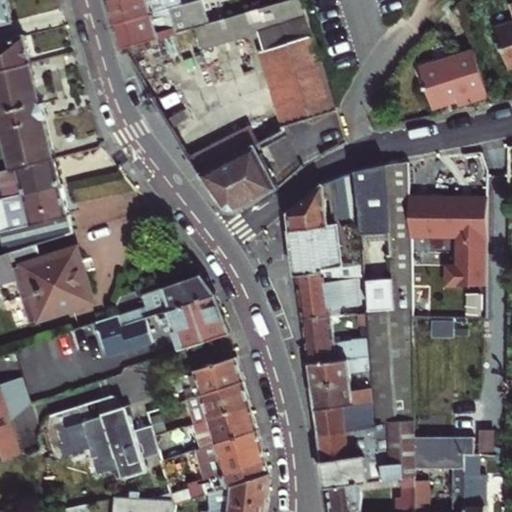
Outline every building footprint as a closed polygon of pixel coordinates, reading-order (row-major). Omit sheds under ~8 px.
[(0,0),(0,24),(13,21),(7,0),(0,0)] [(109,0),(116,23),(180,4),(178,0),(109,0)] [(300,0),(283,0),(204,23),(194,26),(200,49),(252,34),(307,19),(300,0)] [(507,67),(511,65),(511,1),(507,3),(511,20),(511,22),(494,27),(507,67)] [(180,4),(116,23),(122,47),(194,26),(204,23),(201,13),(184,17),(180,4)] [(252,34),(257,52),(312,35),(307,19),(252,34)] [(0,69),(30,63),(22,31),(0,37),(0,69)] [(312,35),(257,52),(280,125),(334,108),(312,35)] [(457,105),(486,95),(472,51),(419,68),(430,108),(455,100),(457,105)] [(0,114),(40,104),(30,63),(0,69),(0,114)] [(0,114),(0,129),(10,168),(53,158),(40,104),(0,114)] [(246,129),(192,156),(201,171),(254,144),(246,129)] [(254,144),(201,171),(223,205),(236,210),(276,188),(254,144)] [(0,186),(0,187),(3,199),(60,185),(53,158),(10,168),(0,170),(0,186)] [(390,277),(410,275),(407,161),(383,164),(389,255),(390,277)] [(358,203),(359,220),(376,219),(376,227),(369,228),(370,256),(389,255),(383,164),(355,170),(357,203),(358,203)] [(321,183),(286,210),(295,273),(341,266),(340,248),(361,247),(359,220),(358,203),(357,203),(355,170),(321,183)] [(60,185),(3,199),(0,199),(0,241),(3,253),(35,243),(71,231),(60,185)] [(488,285),(489,196),(411,195),(411,236),(456,236),(456,264),(446,264),(446,285),(488,285)] [(0,282),(16,278),(29,321),(91,301),(75,248),(40,258),(35,243),(3,253),(0,253),(0,282)] [(301,318),(327,314),(322,282),(363,276),(362,263),(341,266),(295,273),(301,318)] [(197,273),(114,301),(118,315),(122,325),(169,309),(212,294),(211,290),(197,273)] [(385,401),(412,399),(410,275),(390,277),(392,308),(368,310),(367,308),(364,309),(367,341),(368,355),(370,376),(372,399),(384,397),(385,401)] [(392,308),(390,277),(365,279),(367,308),(368,310),(392,308)] [(212,294),(169,309),(175,329),(172,330),(173,333),(178,348),(228,331),(212,294)] [(118,315),(100,321),(110,353),(173,333),(172,330),(175,329),(169,309),(122,325),(118,315)] [(368,355),(367,341),(331,346),(327,314),(301,318),(307,362),(368,355)] [(187,398),(241,379),(234,355),(190,371),(191,373),(167,382),(170,391),(183,386),(187,398)] [(370,376),(368,355),(307,362),(310,385),(370,376)] [(313,407),(372,399),(370,376),(310,385),(313,407)] [(11,418),(32,403),(24,377),(0,383),(0,457),(21,451),(11,418)] [(189,417),(191,424),(248,403),(241,379),(187,398),(184,400),(189,417)] [(143,461),(159,457),(154,438),(151,428),(134,433),(126,406),(115,409),(111,397),(50,415),(58,440),(87,432),(99,470),(122,463),(127,477),(146,472),(143,461)] [(384,397),(372,399),(313,407),(317,432),(376,423),(386,419),(385,401),(384,397)] [(386,419),(412,418),(412,399),(385,401),(386,419)] [(191,424),(199,448),(213,443),(256,428),(248,403),(191,424)] [(165,426),(168,433),(191,424),(189,417),(165,426)] [(358,482),(413,475),(413,468),(412,437),(412,418),(386,419),(376,423),(317,432),(324,486),(346,483),(358,482)] [(222,473),(264,458),(256,428),(213,443),(219,461),(222,473)] [(462,511),(463,454),(472,454),(472,437),(412,437),(413,468),(450,468),(450,511),(462,511)] [(199,448),(160,460),(171,500),(173,505),(189,499),(184,480),(187,479),(185,472),(219,461),(213,443),(199,448)] [(462,511),(482,511),(483,474),(478,474),(478,453),(472,454),(463,454),(462,511)] [(184,480),(189,499),(208,493),(268,473),(264,458),(222,473),(195,485),(194,478),(187,479),(184,480)] [(208,511),(213,511),(225,509),(265,497),(268,473),(208,493),(208,511)] [(414,502),(413,511),(426,511),(426,481),(414,481),(414,502)] [(358,511),(359,511),(349,511),(346,483),(324,486),(327,511),(358,511)] [(213,511),(212,511),(263,511),(265,497),(225,509),(213,511)] [(171,500),(113,499),(112,511),(171,511),(173,505),(171,500)] [(388,503),(388,511),(413,511),(414,502),(388,503)]
